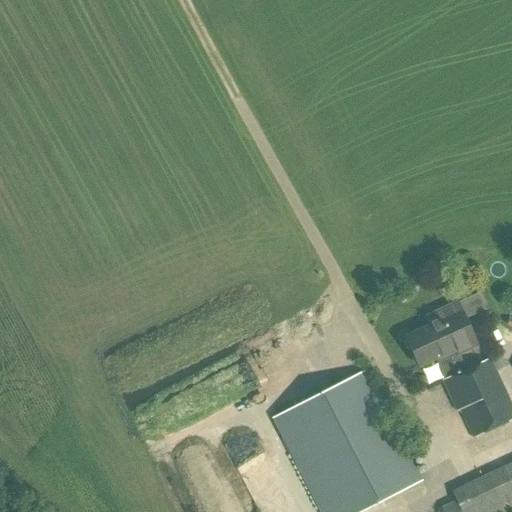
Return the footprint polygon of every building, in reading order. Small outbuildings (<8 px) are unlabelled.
[(486,277),(470,282),(472,291),(489,286),(486,277)] [(446,380),(466,370),(459,355),(477,346),(456,301),(424,316),(429,326),(405,338),(419,368),(436,360),(446,380)] [(511,420),(511,407),(490,359),(466,370),(446,380),(443,381),(457,412),(460,411),(473,439),(511,420)] [(360,511),(420,481),(364,373),(275,418),(323,511),(360,511)] [(442,508),(443,511),(507,511),(511,510),(511,463),(451,492),(456,502),(442,508)]
